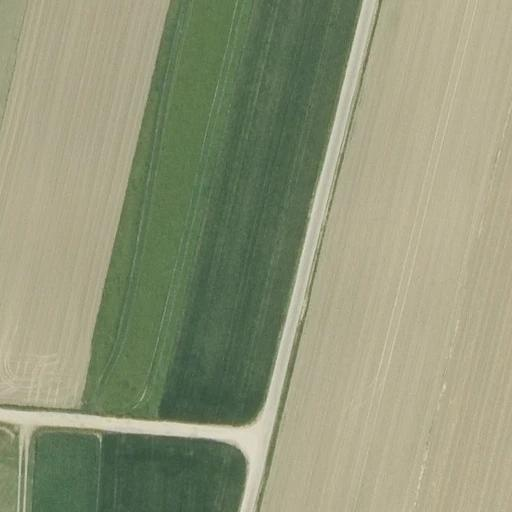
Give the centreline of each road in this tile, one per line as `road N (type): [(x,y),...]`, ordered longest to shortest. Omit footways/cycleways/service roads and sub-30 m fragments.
road 1 (unclassified): [(372,0),(250,511)]
road 2 (track): [(267,441),(0,416)]
